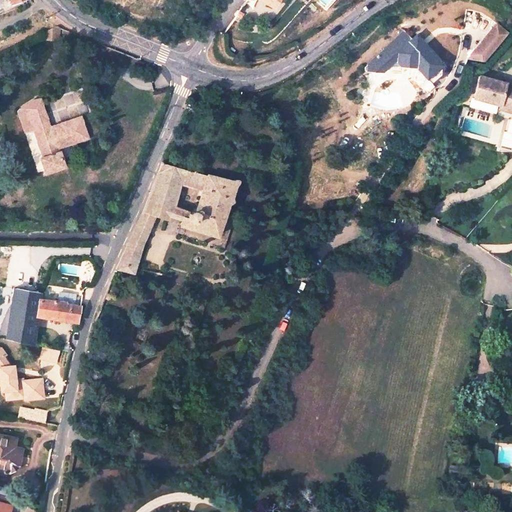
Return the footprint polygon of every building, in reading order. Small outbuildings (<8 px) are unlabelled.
[(496,22),(467,53),(479,64),(508,33),(496,22)] [(43,23),(39,39),(54,43),(57,28),(43,23)] [(390,71),(411,72),(425,88),(437,77),(437,66),(424,53),(413,52),(401,38),(388,51),(390,53),(390,64),(390,71)] [(385,48),(362,68),(361,77),(375,78),(389,64),(390,64),(390,53),(388,51),(385,48)] [(501,87),(475,79),(469,102),(495,109),(496,106),(511,110),(511,120),(510,126),(511,126),(511,92),(511,88),(501,85),(501,87)] [(26,104),(17,112),(26,135),(29,133),(39,161),(35,162),(40,177),(60,169),(55,156),(50,157),(47,149),(57,146),(59,150),(81,141),(72,120),(59,125),(59,128),(42,135),(38,124),(43,123),(34,101),(26,104)] [(511,110),(496,106),(495,109),(494,112),(511,116),(511,110)] [(26,135),(17,112),(12,113),(21,137),(26,135)] [(508,134),(498,132),(493,151),(506,155),(511,135),(508,134)] [(177,223),(213,234),(223,201),(226,201),(232,180),(163,161),(135,222),(147,225),(151,214),(165,218),(167,211),(172,211),(169,207),(178,178),(200,187),(193,208),(186,212),(185,215),(177,212),(176,215),(180,216),(177,223)] [(133,239),(126,243),(121,255),(132,259),(147,225),(135,222),(136,233),(133,239)] [(115,269),(127,273),(132,259),(121,255),(115,269)] [(38,295),(11,289),(3,340),(31,345),(35,315),(75,320),(78,305),(38,298),(38,295)] [(191,340),(190,339),(188,338),(186,339),(184,340),(183,341),(183,343),(182,344),(183,346),(184,348),(185,349),(187,350),(189,349),(190,349),(192,348),(193,346),(193,344),(193,343),(192,341),(191,340)] [(23,377),(15,377),(14,365),(10,366),(4,357),(7,355),(4,351),(0,349),(0,380),(1,391),(7,391),(7,398),(25,397),(25,399),(42,398),(40,378),(23,380),(23,377)] [(39,361),(57,361),(57,350),(39,350),(39,361)] [(46,409),(34,407),(31,419),(43,422),(46,409)] [(24,439),(0,435),(0,477),(7,479),(18,469),(24,439)] [(0,511),(9,511),(11,504),(10,504),(11,497),(0,494),(0,511)]
